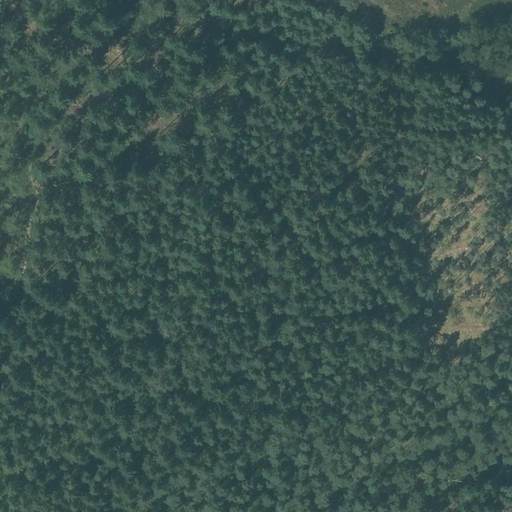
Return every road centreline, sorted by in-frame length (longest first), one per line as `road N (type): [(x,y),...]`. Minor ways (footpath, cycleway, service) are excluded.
road 1 (track): [(116,0),(152,18),(292,51),(343,52),(384,39),(365,0)]
road 2 (track): [(27,191),(226,132),(303,51)]
road 3 (track): [(0,297),(23,251),(27,191),(2,44),(6,0)]
